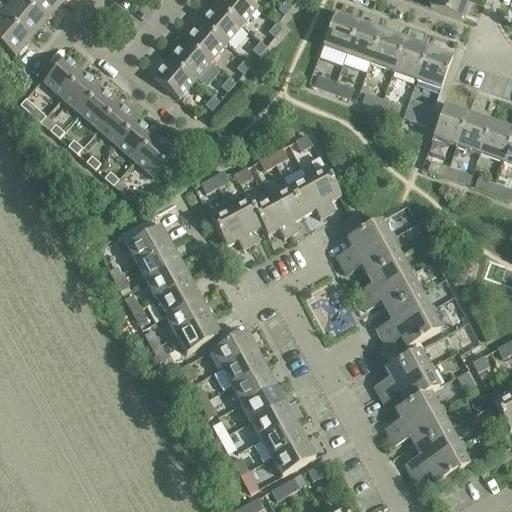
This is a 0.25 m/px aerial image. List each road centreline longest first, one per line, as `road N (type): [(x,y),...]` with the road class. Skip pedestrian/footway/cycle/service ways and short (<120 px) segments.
road 1 (residential): [(396,511),(319,362)]
road 2 (residential): [(279,289),(244,308),(233,304),(179,206)]
